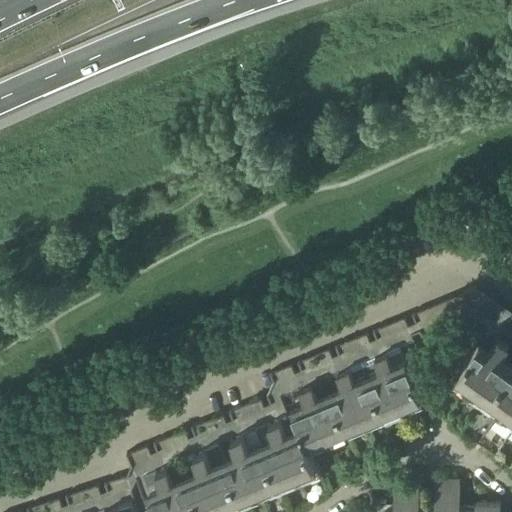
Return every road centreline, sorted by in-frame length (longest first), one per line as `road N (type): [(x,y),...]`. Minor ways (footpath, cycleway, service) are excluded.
road 1 (residential): [(511,287),(476,262),(254,360),(207,398),(122,437),(99,466),(0,500)]
road 2 (motorway): [(0,100),(242,0)]
road 3 (residential): [(312,511),(427,443),(455,446),(511,494)]
